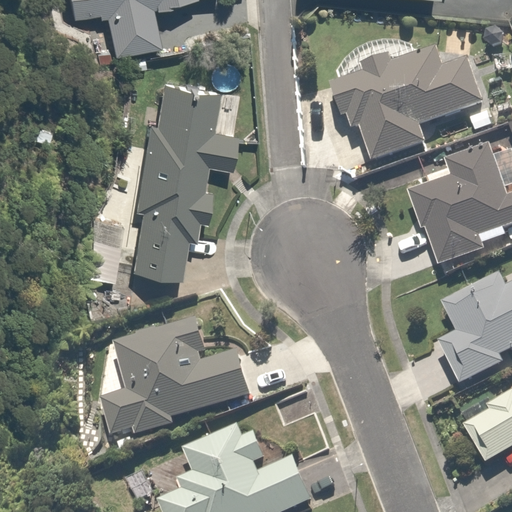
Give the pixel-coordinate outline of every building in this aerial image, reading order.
[(155,47),(148,11),(182,4),(181,0),(62,0),(66,19),(99,12),(108,56),(155,47)] [(335,121),(346,118),(345,119),(345,120),(345,121),(345,122),(345,123),(345,124),(345,125),(346,126),(346,127),(347,128),(348,129),(349,130),(350,130),(350,131),(351,131),(352,131),(353,132),(354,132),(355,132),(356,132),(357,131),(358,131),(359,131),(368,163),(425,147),(419,127),(481,103),(465,60),(441,68),(433,52),(390,68),(384,48),(363,53),(368,74),(328,85),(335,121)] [(157,79),(150,123),(142,121),(127,212),(135,213),(126,269),(172,277),(179,236),(188,238),(190,222),(199,224),(204,190),(196,189),(199,168),(222,171),(228,132),(205,129),(212,88),(157,79)] [(436,268),(464,260),(453,223),(463,220),(468,236),(511,222),(511,211),(493,147),(445,161),(451,180),(404,194),(415,231),(424,229),(436,268)] [(511,344),(511,295),(506,298),(492,275),(437,306),(451,330),(433,341),(459,387),(502,362),(497,353),(511,344)] [(195,316),(109,339),(123,392),(98,399),(108,436),(249,399),(236,351),(206,359),(195,316)] [(511,395),(464,422),(487,463),(511,448),(511,395)] [(236,428),(177,451),(187,475),(172,480),(176,491),(154,499),(159,511),(290,511),(308,505),(303,494),(289,459),(255,472),(252,463),(263,459),(253,434),(240,439),(236,428)]
